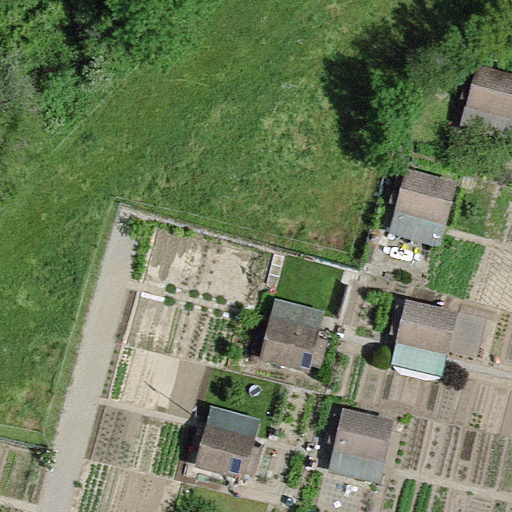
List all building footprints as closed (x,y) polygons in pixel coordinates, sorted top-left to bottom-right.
[(511,73),(479,65),(477,71),(470,100),(469,107),(511,117),(511,73)] [(467,68),(460,98),(470,100),(477,71),(467,68)] [(511,131),(511,117),(469,107),(463,129),(510,140),(511,131)] [(453,182),(406,171),(405,177),(398,206),(396,213),(443,225),(453,182)] [(394,174),(387,204),(398,206),(405,177),(394,174)] [(443,225),(396,213),(391,235),(437,246),(443,225)] [(454,312),(407,301),(406,307),(399,336),(397,343),(444,355),(454,312)] [(269,321),(317,334),(322,315),(274,302),(269,321)] [(396,304),(389,334),(399,336),(406,307),(396,304)] [(269,321),(258,360),(306,373),(308,367),(315,340),(317,334),(269,321)] [(316,370),(323,342),(315,340),(308,367),(316,370)] [(444,355),(397,343),(392,365),(439,376),(444,355)] [(204,429),(251,442),(256,423),(209,410),(204,429)] [(391,421),(345,410),(343,415),(336,445),(335,452),(381,463),(391,421)] [(333,413),(326,442),(336,445),(343,415),(333,413)] [(204,429),(193,468),(241,481),(242,476),(250,448),(251,442),(204,429)] [(250,478),(258,450),(250,448),(242,476),(250,478)] [(381,463),(335,452),(330,473),(376,484),(381,463)]
